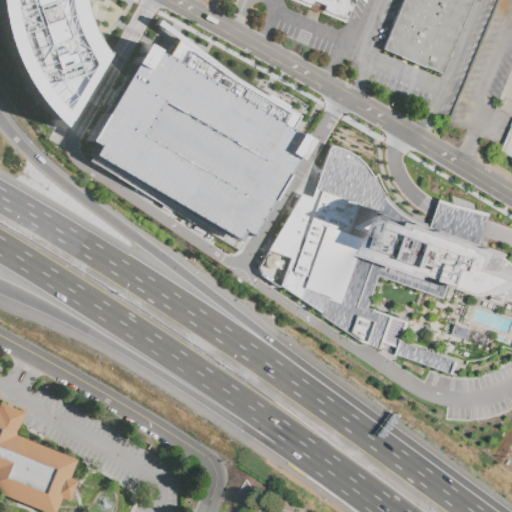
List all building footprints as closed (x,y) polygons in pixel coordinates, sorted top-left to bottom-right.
[(0,0),(70,0),(71,2),(74,14),(78,26),(83,36),(89,46),(95,54),(53,127),(32,107),(16,83),(5,62),(0,50),(0,0)] [(354,0),(345,24),(287,0),(354,0)] [(471,0),(440,74),(381,50),(401,0),(471,0)] [(85,140),(139,44),(163,58),(174,40),(152,25),(155,20),(231,78),(295,116),(287,130),(304,140),(246,233),(237,228),(232,239),(86,160),(94,147),(85,140)] [(511,158),(499,153),(511,119),(511,158)] [(327,145),(309,198),(298,193),(266,250),(289,258),(277,287),(378,349),(451,373),(455,361),(402,341),(409,321),(367,306),(378,275),(443,298),(449,280),(511,301),(511,273),(500,269),(510,252),(423,221),(422,225),(412,220),(405,215),(394,208),(382,192),(374,174),(370,178),(362,165),(354,158),(344,151),(327,145)] [(453,325),(469,331),(467,338),(451,333),(453,325)] [(74,460),(67,479),(75,482),(67,502),(57,498),(51,511),(40,511),(0,495),(0,404),(23,413),(14,436),(64,456),(74,460)]
